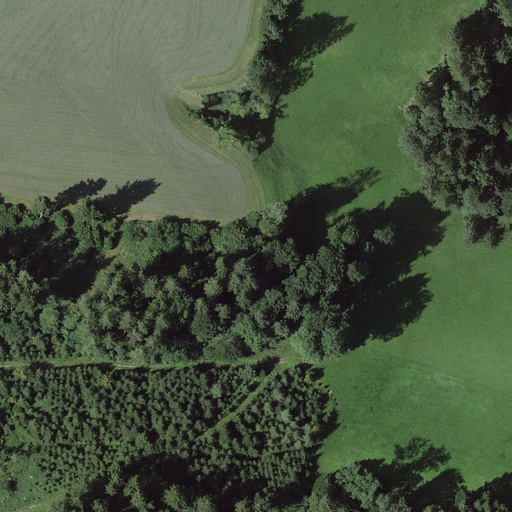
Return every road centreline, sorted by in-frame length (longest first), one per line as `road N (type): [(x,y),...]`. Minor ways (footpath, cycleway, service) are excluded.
road 1 (track): [(0,372),(230,367),(287,360),(291,345),(122,324),(0,248)]
road 2 (track): [(29,511),(214,433),(287,360)]
